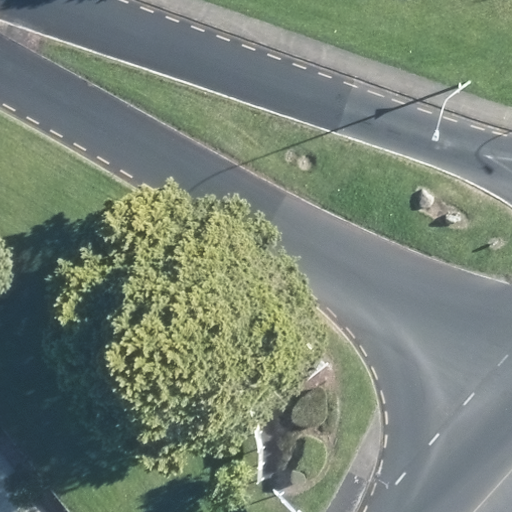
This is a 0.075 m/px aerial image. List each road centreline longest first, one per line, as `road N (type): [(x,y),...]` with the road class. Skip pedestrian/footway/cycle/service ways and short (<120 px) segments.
road 1 (secondary): [(511,381),(0,70)]
road 2 (secondary): [(32,0),(511,157)]
